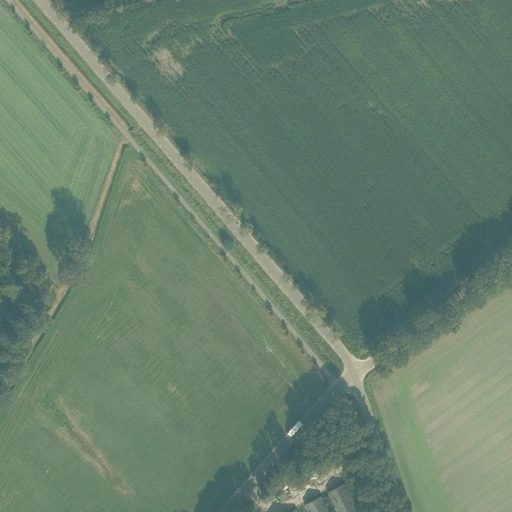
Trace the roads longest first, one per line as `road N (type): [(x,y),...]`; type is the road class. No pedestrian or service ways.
road 1 (tertiary): [(357,372),(41,0)]
road 2 (unclassified): [(357,372),(511,257)]
road 3 (unclassified): [(226,511),(357,372)]
road 4 (tertiary): [(400,511),(357,372)]
